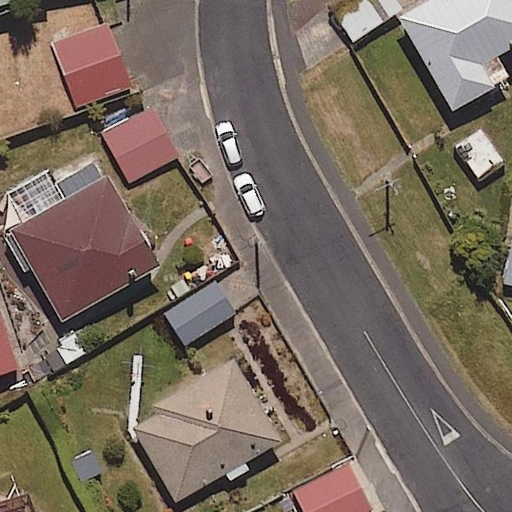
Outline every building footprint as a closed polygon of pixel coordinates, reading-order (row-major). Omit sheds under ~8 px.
[(397,0),(327,0),(346,32),(398,0),(397,0)] [(511,33),(511,0),(402,0),(390,8),(446,100),(499,68),(487,49),(511,33)] [(133,79),(107,12),(49,34),(74,101),(133,79)] [(178,151),(152,102),(100,130),(126,179),(178,151)] [(162,250),(98,143),(51,171),(45,161),(6,185),(22,212),(8,220),(63,311),(162,250)] [(511,239),(507,238),(499,278),(511,280),(511,239)] [(237,307),(215,273),(163,306),(184,340),(237,307)] [(0,366),(19,360),(0,300),(0,366)] [(282,427),(231,347),(123,416),(174,496),(282,427)] [(354,511),(372,503),(349,458),(292,487),(305,511),(354,511)] [(0,511),(42,511),(38,499),(0,511)]
